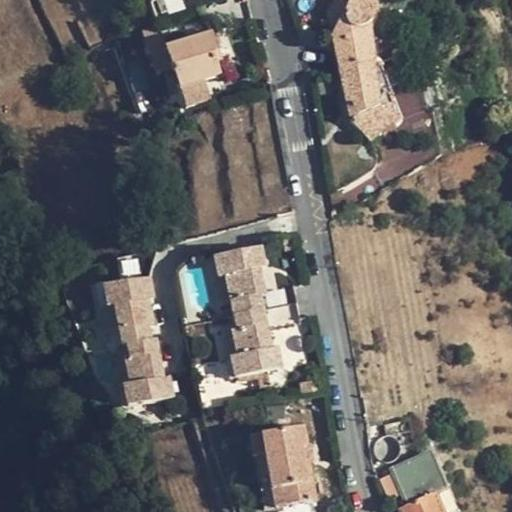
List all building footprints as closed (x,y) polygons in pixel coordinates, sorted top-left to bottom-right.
[(338,74),(372,66),(368,28),(373,26),(377,12),(377,8),(374,1),(373,0),(352,0),(353,5),(346,10),(335,5),(325,17),(338,74)] [(221,78),(217,67),(214,59),(219,57),(212,36),(167,51),(158,28),(143,33),(158,74),(172,69),(181,92),(221,78)] [(222,65),(219,57),(214,59),(217,67),(222,65)] [(400,120),(379,65),(372,66),(338,74),(346,111),(357,120),(350,127),(370,147),(400,120)] [(346,111),(350,127),(357,120),(346,111)] [(238,358),(231,360),(235,380),(281,370),(278,350),(272,351),(262,300),(266,300),(261,273),(266,273),(262,252),(217,262),(221,282),(227,281),(233,306),(238,332),(233,333),(238,358)] [(224,308),(233,306),(227,281),(221,282),(218,282),(224,308)] [(131,388),(124,389),(127,409),(174,400),(170,380),(166,381),(157,343),(152,344),(150,330),(155,330),(149,303),(155,301),(151,282),(106,291),(110,309),(115,308),(121,336),(123,349),(129,348),(131,361),(126,362),(131,388)] [(111,338),(121,336),(115,308),(110,309),(106,310),(111,338)] [(229,360),(231,360),(238,358),(233,333),(223,335),(229,360)] [(122,390),(124,389),(131,388),(126,362),(117,363),(122,390)] [(396,446),(398,452),(415,449),(412,423),(384,428),(384,440),(388,440),(395,444),(396,446)] [(270,457),(277,509),(316,502),(310,462),(305,463),(303,449),(307,448),(304,431),(253,440),(257,459),(270,457)] [(312,447),(307,448),(303,449),(305,463),(310,462),(314,461),(312,447)] [(265,511),(277,509),(270,457),(257,459),(265,511)] [(431,458),(404,469),(405,469),(414,478),(434,466),(431,458)] [(446,495),(434,466),(414,478),(427,501),(428,503),(435,499),(446,495)] [(392,474),(394,480),(403,483),(406,485),(413,495),(419,506),(428,503),(427,501),(414,478),(405,469),(404,469),(392,474)] [(394,480),(407,511),(419,506),(413,495),(406,485),(403,483),(394,480)] [(453,511),(446,495),(435,499),(441,511),(453,511)] [(433,511),(441,511),(435,499),(428,503),(433,511)] [(433,511),(428,503),(419,506),(421,511),(433,511)]
